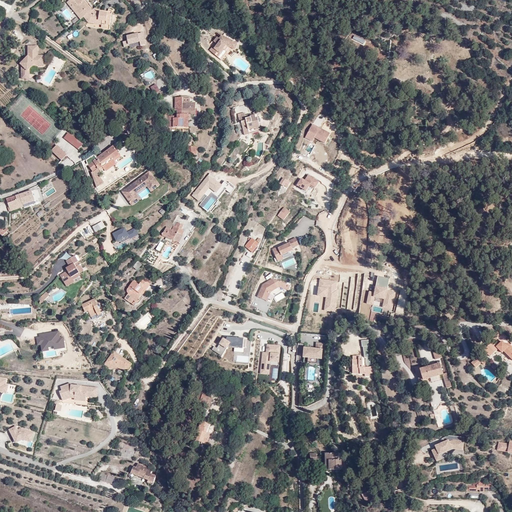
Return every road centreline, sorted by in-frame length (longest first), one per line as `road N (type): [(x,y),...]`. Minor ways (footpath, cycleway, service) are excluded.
road 1 (unknown): [(294,408),(327,397),(332,350),(349,323),(432,328),(457,357),(466,353),(462,325),(497,326)]
road 2 (residential): [(302,511),(301,459),(290,436),(296,333),(205,300)]
